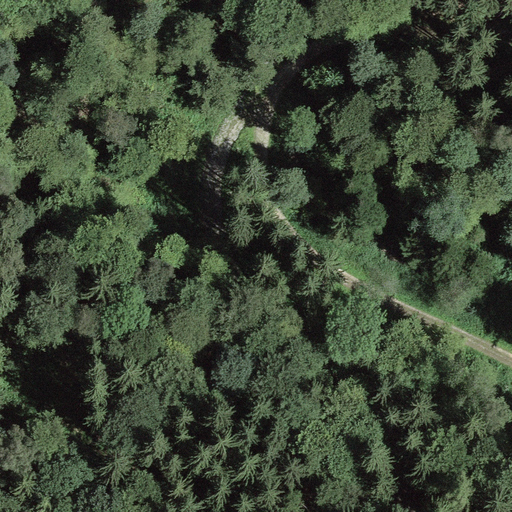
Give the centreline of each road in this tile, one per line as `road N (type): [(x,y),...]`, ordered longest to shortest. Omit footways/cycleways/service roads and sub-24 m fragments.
road 1 (track): [(413,511),(380,450),(251,308),(218,237),(214,172),(250,96),(324,41),(352,32),(511,38)]
road 2 (track): [(274,75),(260,168),(276,214),(296,238),(361,288),(511,360)]
